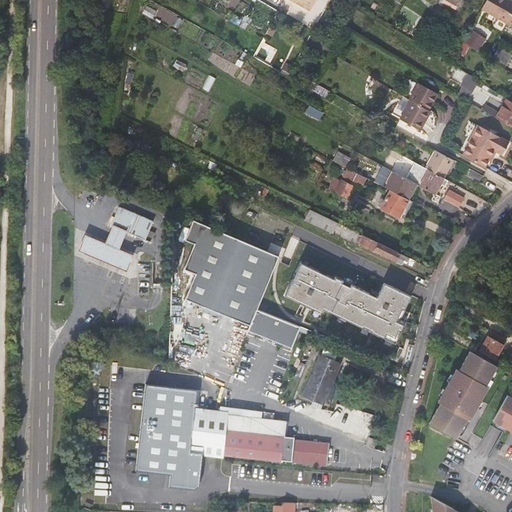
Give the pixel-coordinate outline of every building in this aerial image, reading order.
[(315,0),(293,0),(310,9),(315,0)] [(442,0),(457,8),(461,0),(442,0)] [(511,2),(507,0),(485,0),(480,9),(505,24),(511,11),(511,2)] [(471,31),(464,42),(465,43),(476,50),(483,39),(471,31)] [(503,68),(511,53),(500,46),(492,60),(503,68)] [(292,68),(285,64),(282,70),(289,73),(292,68)] [(419,129),(422,122),(419,121),(426,109),(432,99),(429,98),(432,91),(416,82),(407,99),(409,100),(399,118),(419,129)] [(511,101),(507,99),(496,118),(511,127),(511,101)] [(319,119),(322,112),(310,105),(306,112),(319,119)] [(429,111),(426,109),(419,121),(422,122),(429,111)] [(482,166),(487,157),(492,149),(495,150),(501,154),(508,143),(476,125),(469,137),(471,138),(466,146),(461,155),(482,166)] [(508,143),(501,154),(503,155),(504,156),(510,145),(508,143)] [(443,179),(453,160),(434,149),(424,168),(429,171),(443,179)] [(132,180),(139,165),(128,160),(121,175),(132,180)] [(347,168),(342,176),(363,187),(367,178),(347,168)] [(429,171),(420,186),(435,195),(443,179),(429,171)] [(479,181),(481,177),(472,172),(470,176),(479,181)] [(395,173),(386,189),(391,191),(408,200),(416,184),(395,173)] [(334,192),(347,199),(352,187),(340,180),(334,192)] [(408,200),(391,191),(381,209),(399,218),(408,200)] [(443,199),(459,207),(464,199),(448,191),(443,199)] [(172,211),(173,211),(176,205),(161,198),(158,205),(172,211)] [(111,225),(113,226),(127,232),(145,239),(152,221),(118,206),(111,225)] [(397,258),(407,263),(414,267),(416,262),(405,256),(310,210),(305,220),(358,246),(359,244),(395,262),(397,258)] [(258,310),(279,257),(246,242),(236,238),(221,232),(194,220),(186,240),(195,244),(184,270),(196,274),(185,300),(250,327),(258,310)] [(79,251),(99,259),(126,270),(133,254),(119,249),(127,232),(113,226),(106,243),(99,241),(95,239),(86,235),(79,251)] [(405,267),(407,263),(397,258),(395,262),(405,267)] [(324,310),(395,344),(405,321),(400,318),(411,295),(383,282),(377,297),(332,275),(331,277),(300,263),(284,296),(322,314),(324,310)] [(302,328),(258,310),(250,327),(248,332),(292,349),(302,328)] [(488,336),(479,350),(494,359),(503,344),(488,336)] [(435,401),(437,403),(441,404),(438,410),(434,408),(427,422),(454,437),(462,424),(457,421),(461,415),(465,418),(467,419),(475,405),(469,402),(472,396),(478,399),(485,387),(483,385),(478,382),(482,376),(486,379),(494,365),(465,350),(458,363),(462,365),(459,372),(454,370),(452,369),(435,401)] [(324,404),(339,364),(320,356),(304,397),(313,401),(311,406),(321,409),(323,404),(324,404)] [(141,443),(138,470),(170,475),(169,487),(196,489),(198,486),(202,452),(280,461),(280,460),(326,465),(328,444),(318,443),(314,442),(293,440),(293,438),(284,437),(286,421),(194,408),(196,390),(146,385),(141,443)] [(511,413),(511,412),(511,398),(504,394),(490,420),(504,428),(506,423),(511,426),(511,413)] [(475,405),(478,399),(472,396),(469,402),(475,405)] [(374,448),(376,441),(368,437),(365,445),(374,448)] [(456,511),(428,498),(430,511),(456,511)] [(293,511),(293,502),(283,502),(283,506),(274,506),(273,511),(293,511)] [(257,503),(236,503),(236,511),(250,511),(256,511),(257,503)]
